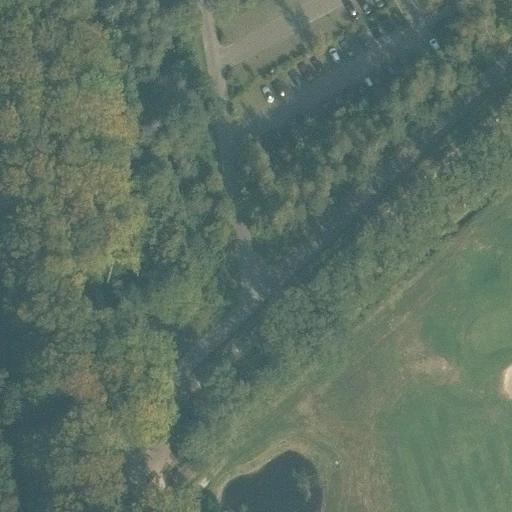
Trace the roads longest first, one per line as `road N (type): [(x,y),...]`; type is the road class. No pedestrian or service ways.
road 1 (tertiary): [(112,511),(17,0)]
road 2 (track): [(169,406),(224,367),(511,102)]
road 3 (track): [(143,465),(157,485),(186,495),(265,422)]
